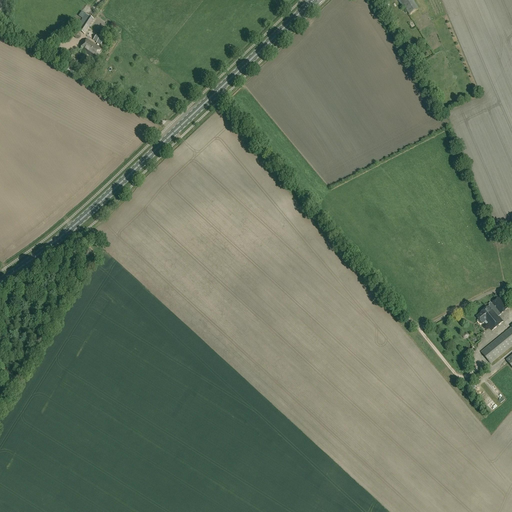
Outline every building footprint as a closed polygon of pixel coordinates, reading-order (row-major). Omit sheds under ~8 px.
[(418,9),(412,0),(400,0),(409,14),(418,9)] [(380,11),(389,5),(386,1),(377,6),(380,11)] [(85,34),(94,20),(86,15),(77,29),(85,34)] [(97,46),(95,45),(87,40),(80,50),(95,60),(102,50),(99,48),(104,40),(97,35),(94,40),(97,43),(96,43),(98,44),(97,46)] [(72,55),(61,48),(58,54),(69,61),(72,55)] [(488,304),(489,306),(498,316),(508,308),(499,298),(492,304),(491,302),(488,304)] [(503,322),(498,316),(489,306),(476,317),(478,319),(477,320),(477,322),(479,324),(481,324),(482,324),(485,322),(492,331),(503,322)] [(490,364),(511,345),(511,327),(481,352),(490,364)] [(484,347),(490,342),(487,339),(481,345),(484,347)] [(502,397),(495,387),(492,389),(500,399),(502,397)]
